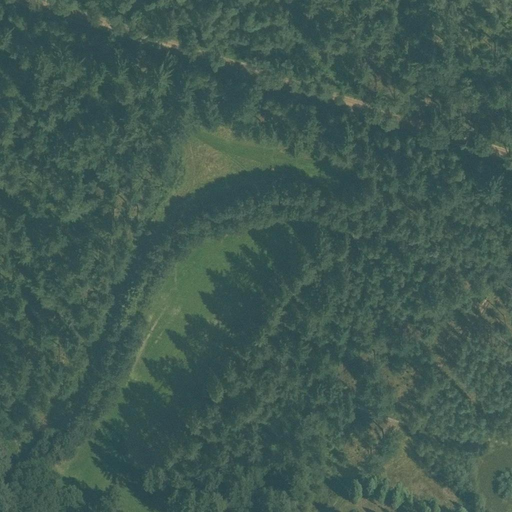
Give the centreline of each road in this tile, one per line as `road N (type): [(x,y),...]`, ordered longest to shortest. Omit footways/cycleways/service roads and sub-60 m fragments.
road 1 (track): [(511,275),(294,196),(200,220),(154,260),(84,419),(27,477)]
road 2 (track): [(37,0),(511,152)]
